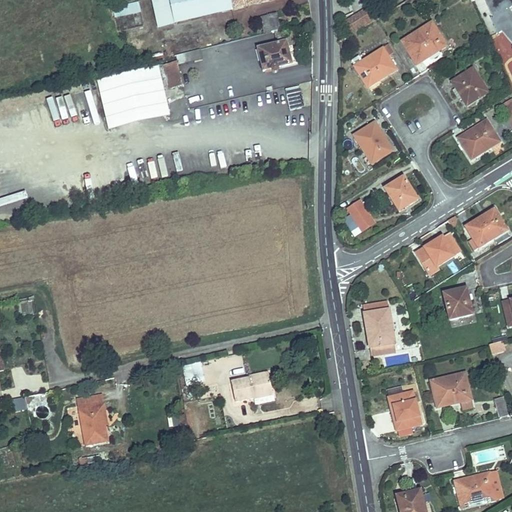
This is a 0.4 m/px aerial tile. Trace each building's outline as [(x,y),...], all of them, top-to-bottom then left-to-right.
[(261,5),(259,0),(154,0),(161,28),(261,5)] [(511,15),(508,9),(511,6),(511,0),(484,0),(487,6),(493,18),(491,20),(497,34),(501,32),(511,44),(511,15)] [(142,14),(139,3),(114,8),(117,19),(142,14)] [(352,33),(373,20),(366,10),(346,24),(352,33)] [(277,14),(267,17),(271,33),(275,32),(281,31),(277,14)] [(271,33),(267,17),(262,18),(265,34),(271,33)] [(417,65),(432,56),(430,54),(435,50),(437,53),(447,47),(433,24),(403,42),(417,65)] [(275,32),(277,42),(287,40),(284,30),(281,31),(275,32)] [(266,45),(277,42),(275,32),(271,33),(265,34),(264,35),(266,45)] [(286,53),(290,52),(287,42),(258,49),(264,72),(272,70),(275,73),(278,69),(289,66),(286,53)] [(377,79),(379,82),(397,70),(388,56),(393,53),(389,46),(363,63),(355,68),(366,86),(377,79)] [(178,66),(202,60),(200,50),(173,56),(175,63),(165,65),(170,88),(183,85),(178,66)] [(359,57),(351,63),(355,68),(363,63),(359,57)] [(169,116),(156,68),(95,83),(108,132),(169,116)] [(488,93),(473,69),(454,81),(465,97),(463,99),(468,106),(488,93)] [(366,86),(368,89),(379,82),(377,79),(366,86)] [(454,81),(452,82),(463,99),(465,97),(454,81)] [(285,90),(290,110),(302,107),(298,87),(285,90)] [(24,108),(18,110),(24,128),(30,126),(24,108)] [(488,125),(487,122),(477,128),(479,131),(488,125)] [(354,136),(367,158),(372,165),(390,154),(383,143),(386,141),(375,123),(354,136)] [(472,160),(500,143),(488,125),(479,131),(477,128),(459,139),(472,160)] [(283,141),(292,140),(292,129),(283,129),(283,141)] [(390,154),(393,152),(386,141),(383,143),(390,154)] [(364,160),(369,167),(372,165),(367,158),(364,160)] [(112,164),(107,167),(115,184),(121,181),(112,164)] [(417,201),(404,178),(385,190),(399,212),(417,201)] [(389,204),(382,192),(377,195),(384,207),(389,204)] [(374,225),(360,203),(348,211),(362,233),(374,225)] [(485,219),(496,212),(494,210),(483,217),(485,219)] [(485,219),(483,217),(466,228),(474,240),(470,243),(475,252),(508,230),(496,212),(485,219)] [(438,245),(428,251),(426,248),(417,254),(430,276),(438,271),(437,268),(455,256),(443,237),(436,242),(438,245)] [(438,245),(436,242),(426,248),(428,251),(438,245)] [(400,264),(391,270),(403,288),(408,284),(401,274),(405,271),(400,264)] [(472,315),(466,289),(458,291),(459,294),(450,296),(450,293),(444,294),(449,314),(442,316),(443,322),(472,315)] [(437,297),(432,290),(425,295),(429,302),(437,297)] [(511,326),(511,304),(503,307),(508,327),(511,326)] [(397,354),(395,345),(389,306),(365,310),(372,357),(397,354)] [(493,345),(489,346),(492,355),(504,352),(501,343),(493,345)] [(395,345),(397,354),(404,352),(402,344),(395,345)] [(243,355),(210,361),(213,379),(227,376),(228,382),(247,378),(243,355)] [(187,365),(186,377),(201,378),(202,366),(187,365)] [(45,391),(45,369),(16,370),(16,391),(45,391)] [(254,395),(273,391),(269,373),(249,377),(250,379),(232,383),(236,403),(254,399),(254,395)] [(437,409),(460,403),(472,400),(465,374),(431,383),(437,409)] [(493,384),(500,381),(498,376),(491,379),(493,384)] [(389,399),(393,398),(404,396),(402,387),(387,391),(389,399)] [(426,425),(418,392),(413,393),(421,426),(426,425)] [(397,432),(421,426),(413,393),(404,396),(393,398),(395,411),(392,411),(397,432)] [(295,402),(297,412),(318,407),(316,397),(295,402)] [(496,400),(500,419),(509,416),(504,398),(496,400)] [(16,411),(26,411),(26,399),(15,399),(16,411)] [(474,408),(472,400),(460,403),(462,411),(474,408)] [(103,413),(106,413),(104,403),(80,407),(86,447),(108,443),(106,427),(103,413)] [(473,484),(472,479),(456,483),(463,509),(497,501),(490,475),(479,477),(480,482),(473,484)] [(426,511),(421,491),(413,493),(413,497),(399,500),(401,511),(426,511)]
